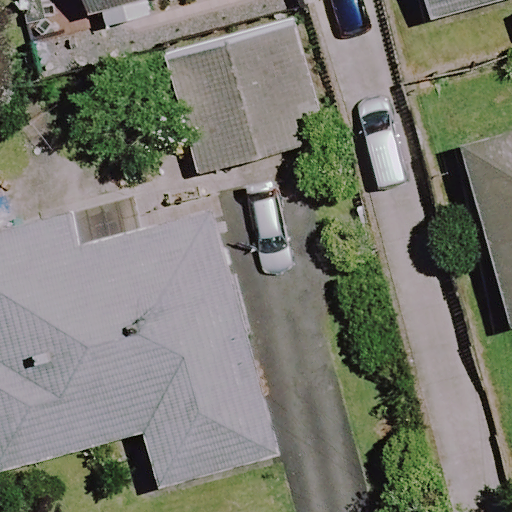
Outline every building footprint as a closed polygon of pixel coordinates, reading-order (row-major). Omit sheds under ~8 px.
[(226,0),(13,0),(33,61),(226,0)] [(511,0),(426,0),(431,16),(487,0),(511,0)] [(315,144),(281,17),(154,51),(188,178),(315,144)] [(511,106),(417,129),(440,227),(474,219),(501,333),(511,330),(511,106)] [(154,490),(274,457),(206,211),(88,243),(81,216),(0,237),(0,471),(138,434),(154,490)]
